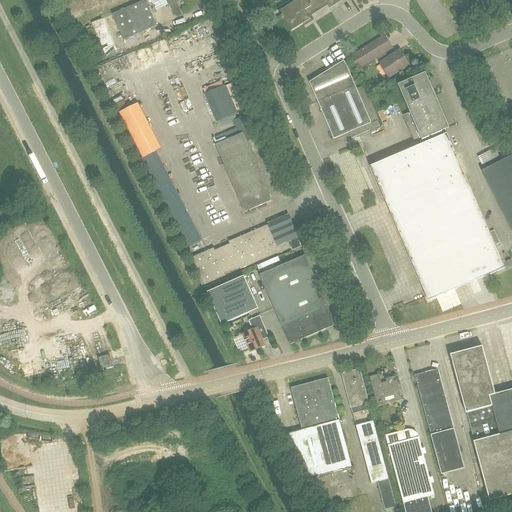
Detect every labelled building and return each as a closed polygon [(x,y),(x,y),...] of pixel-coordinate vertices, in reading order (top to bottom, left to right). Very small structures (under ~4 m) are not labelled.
[(157,26),(146,0),(112,15),(123,40),(157,26)] [(343,0),(296,0),(279,11),(282,16),(281,16),(282,18),(283,18),(292,31),(311,19),(308,15),(326,3),(330,8),(343,0)] [(467,0),(474,10),(488,1),(490,4),(495,0),(467,0)] [(461,8),(457,11),(460,17),(465,14),(461,8)] [(384,36),(351,57),(359,69),(377,58),(389,77),(409,65),(400,51),(389,58),(386,52),(392,48),(384,36)] [(344,61),(309,82),(334,139),(371,123),(346,65),(344,61)] [(430,89),(427,82),(425,83),(422,76),(399,86),(410,113),(403,115),(415,143),(446,130),(428,90),(430,89)] [(205,95),(217,122),(237,113),(226,86),(205,95)] [(240,134),(216,145),(245,212),(272,200),(247,141),(255,138),(246,116),(234,121),(240,134)] [(371,166),(428,301),(505,268),(447,134),(371,166)] [(511,230),(511,155),(482,171),(511,230)] [(214,248),(192,258),(204,285),(226,275),(225,273),(239,267),(240,269),(291,247),(288,241),(297,237),(298,238),(298,237),(288,215),(288,216),(268,225),(269,227),(265,228),(264,227),(229,242),(230,244),(215,250),(214,248)] [(282,327),(328,307),(305,255),(259,275),(282,327)] [(244,276),(207,292),(222,325),(250,313),(248,310),(251,301),(255,300),(244,276)] [(328,307),(282,327),(290,345),(335,325),(328,307)] [(253,330),(242,334),(250,352),(265,346),(258,331),(265,328),(260,316),(249,320),(253,330)] [(511,494),(511,390),(496,395),(483,347),(451,355),(466,413),(467,413),(475,442),(474,442),(490,501),(511,494)] [(113,366),(110,355),(98,358),(101,369),(113,366)] [(370,409),(368,403),(360,369),(342,374),(351,407),(358,406),(359,412),(370,409)] [(439,371),(415,377),(441,474),(465,468),(439,371)] [(379,374),(370,377),(376,401),(376,400),(378,406),(387,404),(385,398),(394,395),(395,402),(401,400),(400,394),(395,376),(386,379),(386,382),(381,383),(379,374)] [(311,478),(352,467),(340,420),(339,420),(328,378),(291,388),(302,430),(288,434),(311,478)] [(396,507),(383,459),(373,421),(356,426),(360,442),(362,441),(363,445),(361,445),(371,484),(377,482),(385,510),(396,507)] [(434,495),(419,437),(419,436),(418,436),(418,435),(418,434),(417,433),(415,432),(414,431),(413,430),(411,430),(410,430),(408,430),(406,430),(385,436),(405,511),(431,511),(428,497),(434,495)]
